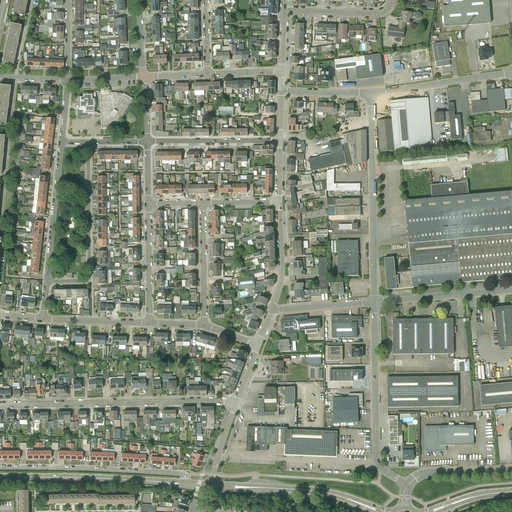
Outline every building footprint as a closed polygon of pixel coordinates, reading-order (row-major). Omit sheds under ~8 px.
[(27,0),(14,0),(11,14),(24,16),(27,0)] [(444,27),(490,24),(488,0),(448,0),(449,6),(443,7),(444,27)] [(399,27),(405,28),(406,28),(406,25),(414,25),(414,19),(416,20),(417,20),(419,20),(421,20),(422,18),(422,15),(421,13),(420,12),(418,12),(417,12),(416,12),(416,13),(412,10),(412,11),(408,10),(403,10),(402,16),(400,16),(399,27)] [(188,21),(190,21),(198,21),(198,14),(190,14),(190,15),(189,15),(189,11),(183,12),(180,12),(180,15),(188,15),(188,21)] [(51,20),(47,20),(47,24),(52,24),(55,24),(55,20),(63,20),(63,13),(51,13),(51,20)] [(162,24),(162,18),(167,18),(167,14),(158,15),(158,18),(151,18),(152,24),(162,24)] [(84,29),(92,29),(92,25),(89,25),(89,19),(83,19),(75,19),(75,26),(84,26),(84,29)] [(269,25),(269,22),(268,22),(262,22),(262,25),(265,25),(265,32),(276,32),(277,25),(269,25)] [(21,26),(10,24),(6,43),(17,45),(21,26)] [(56,34),(63,34),(63,27),(52,27),(52,24),(47,24),(46,24),(46,27),(48,27),(48,28),(52,28),(52,30),(52,34),(56,34)] [(343,26),(343,25),(342,25),(340,24),(340,25),(339,25),(339,26),(336,26),(336,25),(332,25),(332,34),(336,34),(336,48),(339,48),(339,39),(346,40),(346,26),(343,26)] [(349,27),(349,37),(355,38),(356,36),(366,36),(366,37),(369,37),(369,41),(375,41),(376,29),(367,29),(367,30),(363,30),(363,26),(353,25),(353,27),(349,27)] [(405,28),(399,27),(388,26),(387,36),(403,38),(405,28)] [(125,38),(108,39),(108,41),(115,41),(115,46),(118,46),(118,45),(125,44),(125,38)] [(450,65),(449,59),(450,59),(447,42),(432,44),(435,62),(436,67),(450,65)] [(17,45),(6,43),(1,63),(13,65),(17,45)] [(229,54),(232,54),(232,44),(229,44),(229,47),(223,47),(223,60),(229,60),(229,54)] [(235,45),(232,45),(232,54),(235,54),(235,60),(242,60),(242,52),(241,49),(241,44),(239,44),(239,50),(236,50),(235,45)] [(487,50),(486,48),(478,49),(480,61),(488,60),(488,58),(492,57),(491,49),(487,50)] [(32,66),(33,59),(32,59),(33,56),(26,55),(27,53),(24,53),(23,59),(26,59),(26,66),(32,66)] [(380,54),(334,60),(336,70),(346,69),(356,68),(357,79),(383,76),(380,54)] [(295,74),(307,74),(307,69),(313,69),(313,63),(306,64),(306,67),(303,68),(295,67),(295,74)] [(329,72),(322,72),(322,69),(318,69),(318,75),(321,75),(321,81),(329,82),(329,77),(333,77),(333,69),(329,69),(329,72)] [(347,81),(346,69),(336,70),(337,82),(347,81)] [(182,94),(182,84),(175,85),(175,86),(171,86),(172,91),(172,94),(175,94),(175,92),(175,93),(179,93),(179,97),(180,97),(180,100),(183,100),(182,97),(182,94)] [(192,99),(192,91),(188,91),(188,84),(182,84),(182,94),(188,94),(189,99),(192,99)] [(195,96),(201,95),(201,91),(201,84),(194,84),(194,91),(192,91),(192,99),(195,99),(195,96)] [(0,85),(0,105),(7,107),(10,87),(0,85)] [(39,104),(39,97),(36,97),(36,96),(37,88),(29,88),(28,96),(28,99),(36,100),(35,103),(36,103),(39,104)] [(49,101),(49,97),(49,89),(43,88),(42,97),(39,97),(39,104),(43,104),(43,100),(49,101)] [(275,88),(267,88),(263,88),(263,92),(260,92),(260,98),(267,98),(267,95),(275,95),(275,88)] [(49,89),(49,97),(52,97),(52,101),(55,101),(55,102),(59,102),(59,97),(55,97),(56,89),(49,89)] [(503,89),(486,90),(487,100),(488,112),(505,111),(503,89)] [(155,98),(158,98),(158,101),(165,101),(165,98),(163,98),(163,95),(167,95),(167,94),(172,94),(172,91),(155,92),(155,98)] [(115,96),(112,94),(112,93),(99,93),(100,114),(100,116),(101,129),(115,128),(132,99),(123,94),(122,95),(120,94),(119,94),(117,94),(116,95),(115,96)] [(488,112),(487,100),(479,101),(478,93),(471,94),(472,114),(488,112)] [(82,97),(77,97),(77,109),(76,109),(76,117),(87,116),(87,115),(95,114),(95,116),(100,116),(100,114),(98,114),(96,112),(94,113),(94,108),(95,108),(95,100),(92,100),(91,94),(81,94),(82,97)] [(380,152),(432,148),(428,98),(390,101),(392,120),(377,121),(380,152)] [(166,108),(166,105),(167,105),(167,101),(165,101),(158,101),(158,106),(155,106),(155,112),(162,112),(166,112),(166,108)] [(294,109),(297,109),(297,114),(298,114),(303,113),(303,109),(302,109),(302,102),(294,102),(294,109)] [(274,113),(274,107),(264,106),(264,104),(259,103),(259,109),(262,109),(262,113),(274,113)] [(337,113),(337,106),(333,106),(333,104),(318,103),(318,113),(318,114),(323,115),(323,113),(337,113)] [(345,112),(350,112),(350,105),(345,105),(344,105),(344,106),(341,106),(341,108),(341,112),(341,113),(345,113),(345,112)] [(350,105),(350,112),(350,118),(359,118),(359,111),(354,111),(354,105),(350,105)] [(220,115),(233,115),(233,107),(219,107),(219,111),(220,115)] [(435,123),(449,122),(449,116),(449,112),(434,113),(435,123)] [(462,139),(460,115),(449,116),(449,122),(451,140),(462,139)] [(295,125),(288,125),(288,131),(295,132),(298,132),(300,134),(306,132),(305,129),(299,131),(299,125),(295,125)] [(474,143),(491,141),(490,131),(485,132),(485,127),(472,128),(474,143)] [(348,143),(353,165),(367,162),(366,130),(343,135),(344,144),(348,143)] [(347,166),(353,165),(348,143),(344,144),(342,144),(343,151),(308,159),(311,172),(346,164),(347,166)] [(262,146),(252,146),(252,150),(262,151),(262,154),(262,155),(273,155),(273,146),(269,146),(262,146)] [(297,148),(295,148),(288,148),(287,154),(294,154),(294,157),(304,157),(304,154),(297,154),(297,148)] [(190,163),(194,163),(193,159),(193,153),(187,153),(187,159),(184,159),(184,160),(184,165),(184,166),(188,166),(188,165),(190,165),(190,163)] [(203,166),(203,159),(200,159),(200,153),(193,153),(193,159),(194,163),(197,163),(199,163),(199,166),(203,166)] [(212,161),(212,159),(212,153),(205,153),(205,159),(203,159),(203,166),(206,166),(206,164),(208,164),(208,162),(209,162),(209,161),(212,161)] [(448,161),(447,160),(447,155),(447,154),(402,158),(403,165),(448,161)] [(304,161),(304,157),(294,157),(294,160),(287,160),(287,166),(294,166),(297,166),(298,160),(304,161)] [(49,170),(49,164),(41,163),(40,167),(36,167),(36,169),(32,169),(32,172),(40,173),(40,169),(49,170)] [(265,175),(272,176),(272,169),(266,169),(266,167),(260,167),(260,172),(265,172),(265,175)] [(334,184),(334,170),(334,169),(327,171),(327,191),(359,191),(360,191),(360,184),(360,183),(359,184),(334,184)] [(32,172),(30,172),(29,175),(35,176),(35,179),(39,179),(38,183),(47,184),(48,177),(40,176),(40,173),(32,172)] [(97,183),(106,183),(109,183),(109,174),(100,174),(100,177),(97,177),(97,183)] [(131,183),(138,183),(138,177),(133,177),(133,174),(127,174),(127,179),(129,179),(129,182),(131,182),(131,183)] [(296,187),(302,186),(312,184),(313,183),(311,175),(305,176),(301,176),(301,182),(296,181),(287,181),(287,187),(294,187),(296,187)] [(228,193),(228,185),(224,185),(224,181),(221,181),(221,176),(218,176),(218,185),(221,185),(221,193),(228,193)] [(175,186),(175,194),(182,194),(182,186),(185,186),(185,180),(181,180),(181,182),(179,182),(179,186),(175,186)] [(413,287),(511,278),(511,191),(468,195),(467,182),(431,185),(432,198),(405,201),(406,216),(409,244),(412,273),(398,274),(398,279),(396,280),(393,258),(384,259),(387,290),(413,287)] [(301,196),(315,192),(312,184),(302,186),(303,191),(300,192),(301,196)] [(294,191),(294,187),(287,187),(286,193),(287,199),(301,196),(300,192),(294,193),(294,191)] [(287,207),(287,206),(300,203),(299,203),(297,204),(296,200),(297,199),(297,200),(300,199),(302,199),(301,196),(287,199),(287,207)] [(335,207),(360,207),(360,199),(335,199),(335,207)] [(293,215),(300,214),(302,213),(300,203),(287,206),(288,213),(292,212),(293,215)] [(360,207),(335,207),(335,216),(360,216),(360,207)] [(288,227),(300,227),(300,220),(301,220),(300,214),(293,215),(292,215),(292,220),(288,221),(288,227)] [(132,225),(139,225),(139,219),(136,219),(137,216),(127,216),(127,225),(132,225)] [(263,216),(261,216),(262,216),(262,222),(258,222),(252,222),(252,226),(264,225),(264,222),(273,222),(273,216),(263,216)] [(34,222),(34,218),(28,217),(27,222),(31,222),(30,224),(31,224),(31,228),(30,228),(33,228),(42,229),(43,222),(34,221),(34,222)] [(97,227),(106,227),(109,227),(109,223),(110,223),(110,222),(112,222),(112,218),(104,218),(104,221),(97,221),(97,227)] [(265,235),(274,234),(273,227),(263,227),(264,232),(255,234),(250,235),(250,236),(240,239),(241,243),(256,238),(257,237),(265,235)] [(222,233),(222,229),(219,229),(212,229),(212,235),(222,235),(222,238),(226,238),(232,238),(234,237),(234,235),(232,235),(232,234),(225,234),(225,233),(222,233)] [(41,242),(42,235),(25,234),(25,236),(33,237),(32,241),(41,242)] [(257,243),(274,242),(274,234),(265,235),(265,239),(256,240),(256,241),(252,242),(253,245),(256,244),(257,243)] [(338,276),(358,276),(358,241),(337,241),(338,276)] [(270,255),(275,254),(274,248),(265,249),(259,251),(249,255),(250,257),(253,256),(253,258),(258,257),(261,256),(261,255),(265,253),(265,256),(266,256),(270,256),(270,255)] [(97,258),(110,258),(110,252),(112,252),(112,249),(107,249),(105,249),(105,252),(97,252),(97,258)] [(263,263),(275,260),(275,254),(270,255),(270,256),(266,256),(265,256),(265,259),(261,260),(258,261),(259,264),(263,263)] [(121,267),(115,267),(115,263),(110,263),(110,258),(97,258),(98,265),(107,265),(107,267),(121,267)] [(319,290),(328,289),(327,258),(319,258),(319,290)] [(275,260),(263,263),(265,270),(275,267),(274,261),(275,261),(275,260)] [(38,268),(30,267),(26,266),(25,272),(21,272),(21,273),(18,273),(18,276),(20,276),(29,277),(29,273),(38,274),(38,268)] [(65,277),(75,277),(75,274),(77,274),(77,269),(65,269),(65,277)] [(239,290),(253,288),(265,287),(273,286),(274,280),(254,282),(253,275),(251,275),(247,276),(244,277),(237,278),(239,290)] [(332,295),(344,294),(343,282),(331,283),(332,295)] [(11,306),(12,295),(5,295),(6,285),(3,285),(2,295),(5,295),(4,305),(11,306)] [(266,305),(268,300),(262,298),(261,293),(257,294),(258,296),(257,299),(253,300),(253,298),(244,300),(246,305),(248,304),(253,303),(257,302),(266,305)] [(106,303),(106,301),(106,298),(100,298),(100,296),(96,296),(96,308),(99,308),(99,312),(106,312),(106,303)] [(27,308),(28,300),(21,299),(20,307),(27,308)] [(499,347),(511,346),(511,301),(510,302),(511,306),(495,307),(499,347)] [(253,303),(254,308),(255,308),(263,311),(266,305),(257,302),(253,303)] [(253,314),(258,316),(261,317),(263,311),(255,308),(254,310),(252,311),(251,310),(245,312),(243,312),(244,316),(244,317),(245,316),(253,314)] [(386,313),(387,336),(393,336),(393,355),(454,354),(453,319),(398,319),(398,313),(386,313)] [(253,314),(245,316),(244,319),(250,322),(247,329),(252,331),(252,330),(256,331),(259,323),(256,322),(258,316),(253,314)] [(295,321),(308,320),(307,315),(283,317),(280,320),(281,334),(286,333),(286,335),(296,334),(296,331),(295,321)] [(352,317),(352,316),(331,316),(332,338),(357,338),(357,328),(362,328),(362,321),(360,321),(360,317),(352,317)] [(320,329),(319,319),(308,320),(295,321),(296,331),(320,329)] [(2,325),(1,333),(4,333),(4,335),(8,336),(8,333),(9,326),(2,325)] [(21,336),(22,327),(15,326),(14,335),(21,336)] [(22,327),(21,336),(21,338),(25,339),(24,340),(28,340),(28,338),(28,336),(29,328),(22,327)] [(32,338),(31,345),(34,346),(35,339),(42,340),(42,337),(43,329),(35,329),(35,339),(32,338)] [(71,342),(74,342),(84,343),(85,334),(79,334),(79,331),(71,331),(71,339),(71,342)] [(296,334),(286,335),(287,340),(279,340),(280,352),(290,351),(289,342),(297,341),(297,338),(296,334)] [(205,345),(207,337),(200,335),(199,338),(197,337),(195,342),(198,343),(197,343),(205,345)] [(213,352),(216,352),(216,350),(217,347),(218,345),(213,343),(214,339),(207,337),(205,345),(212,347),(215,347),(214,351),(213,352)] [(327,361),(342,361),(342,347),(327,347),(327,361)] [(355,349),(355,347),(350,347),(350,350),(351,350),(351,358),(362,358),(362,349),(355,349)] [(244,363),(247,353),(239,350),(238,353),(236,353),(236,354),(231,353),(230,356),(234,357),(234,356),(238,358),(237,360),(244,363)] [(302,366),(321,366),(321,358),(302,358),(302,366)] [(244,363),(237,360),(236,360),(235,362),(230,361),(229,363),(242,368),(244,363)] [(283,368),(283,362),(271,362),(271,366),(272,374),(282,374),(282,368),(283,368)] [(240,373),(242,368),(229,363),(228,366),(232,368),(232,370),(240,373)] [(240,373),(232,370),(226,368),(221,369),(221,372),(226,371),(227,372),(226,372),(228,373),(228,372),(230,373),(229,377),(237,380),(240,373)] [(146,379),(149,379),(149,369),(145,369),(146,377),(138,377),(138,380),(138,389),(145,388),(145,380),(146,380),(146,379)] [(353,381),(352,376),(352,370),(329,370),(330,381),(353,381)] [(362,370),(352,370),(352,376),(357,376),(358,380),(362,380),(362,370)] [(106,380),(106,373),(105,373),(102,373),(102,376),(95,377),(95,381),(95,389),(102,389),(102,381),(103,381),(103,380),(106,380)] [(123,383),(127,383),(127,373),(124,373),(124,379),(123,379),(123,380),(116,380),(117,389),(123,389),(123,383)] [(138,389),(138,380),(131,380),(131,379),(130,379),(130,377),(130,373),(127,373),(127,383),(131,383),(131,389),(138,389)] [(49,392),(49,386),(49,384),(45,385),(45,380),(43,379),(40,379),(40,374),(36,374),(36,386),(36,389),(36,395),(37,395),(38,396),(40,396),(40,395),(44,395),(44,392),(49,392)] [(58,375),(58,395),(66,395),(65,391),(65,390),(65,386),(70,386),(70,377),(66,378),(66,385),(62,385),(62,378),(63,378),(63,374),(58,375)] [(168,377),(168,374),(163,374),(163,390),(171,390),(172,391),(174,391),(175,390),(175,377),(168,377)] [(55,395),(58,395),(58,375),(54,375),(54,386),(51,386),(51,385),(49,386),(49,392),(51,392),(51,395),(52,395),(52,396),(54,396),(55,395)] [(237,380),(229,377),(226,376),(221,376),(221,379),(224,378),(223,381),(235,385),(237,380)] [(458,376),(387,377),(388,408),(458,407),(458,376)] [(195,396),(195,382),(194,380),(189,380),(189,378),(186,378),(186,384),(188,384),(188,396),(195,396)] [(208,385),(208,381),(208,380),(204,380),(204,387),(201,387),(201,396),(207,396),(207,390),(211,390),(211,385),(208,385)] [(214,386),(217,386),(217,383),(221,383),(220,385),(222,386),(229,388),(229,389),(233,391),(235,385),(223,381),(208,381),(208,385),(211,385),(214,385),(214,386)] [(481,406),(511,402),(511,382),(479,385),(481,406)] [(231,395),(233,391),(229,389),(229,388),(222,386),(223,395),(231,395)] [(258,400),(259,416),(279,416),(279,409),(295,408),(295,387),(264,388),(264,400),(258,400)] [(333,423),(358,423),(358,408),(363,407),(362,394),(349,394),(349,398),(333,398),(333,423)] [(188,422),(188,417),(188,408),(181,408),(181,418),(181,420),(179,420),(179,427),(182,427),(182,422),(188,422)] [(206,408),(206,418),(207,423),(206,429),(213,430),(214,426),(214,416),(213,416),(213,408),(206,408)] [(149,423),(149,411),(143,411),(143,418),(140,418),(140,427),(140,433),(142,433),(142,428),(143,428),(143,425),(149,425),(149,423)] [(179,427),(179,420),(175,420),(175,411),(169,411),(169,419),(169,422),(175,422),(175,427),(179,427)] [(73,423),(73,430),(75,430),(75,427),(78,427),(78,425),(81,425),(81,420),(86,420),(86,412),(77,412),(77,420),(78,420),(78,422),(74,422),(75,422),(73,423)] [(137,422),(137,428),(140,427),(140,418),(136,418),(136,412),(130,412),(130,422),(137,422)] [(50,428),(50,422),(47,422),(47,420),(47,413),(40,413),(40,421),(44,420),(44,424),(47,424),(47,433),(50,433),(50,428)] [(64,420),(64,413),(57,413),(57,420),(53,420),(53,422),(50,422),(50,428),(57,428),(60,428),(60,424),(64,424),(64,420)] [(12,424),(14,422),(14,421),(13,421),(13,414),(6,414),(6,421),(5,421),(5,422),(6,422),(6,423),(9,425),(9,423),(12,424)] [(398,422),(398,416),(388,416),(388,446),(403,446),(402,436),(402,425),(400,422),(398,422)] [(281,445),(286,445),(287,430),(287,428),(258,427),(247,426),(246,452),(254,452),(254,450),(267,451),(268,445),(276,445),(279,445),(281,446),(281,445)] [(425,451),(445,450),(445,446),(474,445),(473,426),(425,426),(425,451)] [(286,445),(286,455),(336,457),(337,432),(287,430),(286,445)] [(402,461),(413,461),(413,450),(402,450),(402,461)] [(198,468),(201,461),(194,458),(191,466),(198,468)] [(18,511),(27,511),(27,491),(19,491),(18,511)] [(97,496),(97,495),(48,495),(48,504),(97,503),(97,505),(134,504),(134,495),(97,496)] [(171,507),(175,507),(177,507),(179,503),(179,504),(180,504),(180,503),(188,507),(191,499),(179,495),(177,501),(175,500),(173,503),(171,503),(171,507)]
